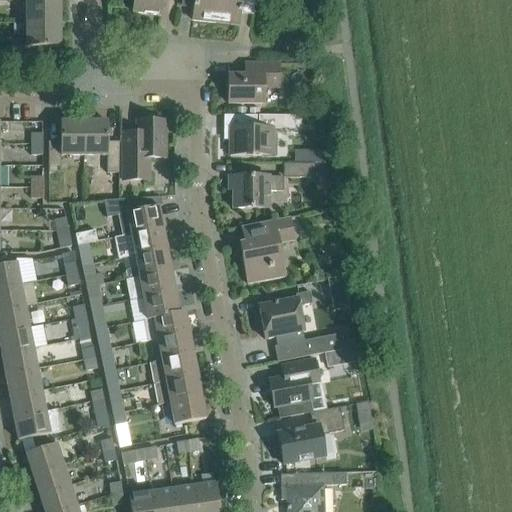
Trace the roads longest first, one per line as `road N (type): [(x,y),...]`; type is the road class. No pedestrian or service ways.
road 1 (residential): [(250,511),(245,429),(195,183),(194,107),(189,94),(175,91),(93,90)]
road 2 (residential): [(511,236),(452,0)]
